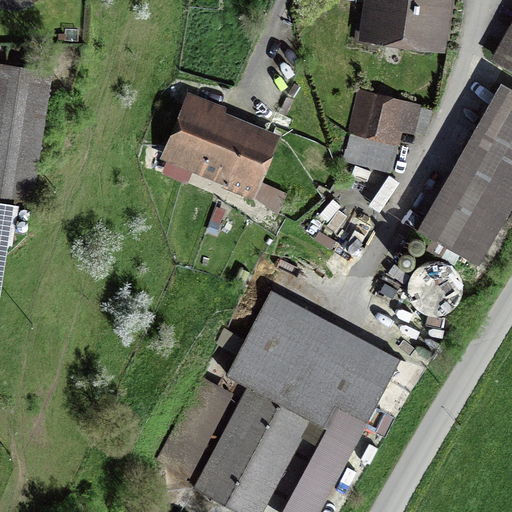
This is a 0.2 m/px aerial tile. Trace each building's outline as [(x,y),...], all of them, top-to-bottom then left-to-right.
[(376,0),(372,28),(434,38),(439,0),(376,0)] [(511,31),(497,58),(511,66),(511,31)] [(0,201),(28,206),(51,71),(0,63),(0,201)] [(457,266),(463,256),(477,264),(511,203),(511,97),(497,89),(417,229),(441,243),(435,253),(457,266)] [(394,98),(392,104),(376,100),(378,94),(363,90),(353,129),(366,133),(358,160),(390,168),(400,128),(413,131),(420,105),(394,98)] [(270,141),(188,107),(172,147),(229,171),(224,184),(254,196),(259,183),(253,181),(270,141)] [(26,212),(24,211),(23,211),(21,212),(20,213),(19,215),(19,216),(19,218),(20,219),(21,220),(23,221),(24,221),(26,221),(27,220),(28,219),(29,217),(29,215),(28,214),(27,212),(26,212)] [(336,245),(354,255),(367,233),(329,211),(313,238),(333,250),(336,245)] [(18,231),(19,232),(21,233),(23,233),(25,232),(26,231),(27,229),(27,228),(27,226),(26,224),(25,223),(23,222),(22,222),(20,222),(18,223),(17,225),(17,226),(17,228),(17,230),(18,231)] [(250,386),(196,488),(240,511),(259,511),(310,418),(323,425),(335,403),(367,420),(400,358),(271,290),(226,373),(250,386)]
